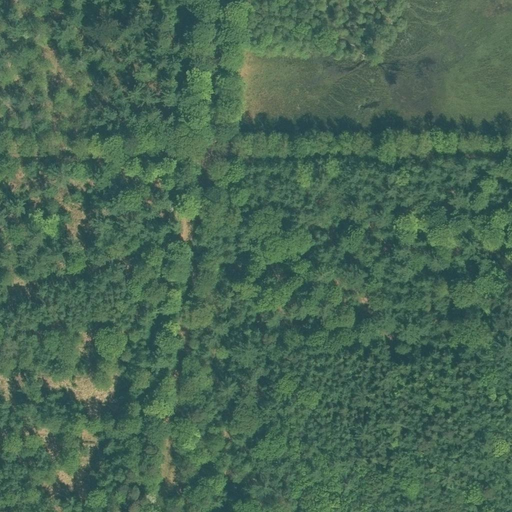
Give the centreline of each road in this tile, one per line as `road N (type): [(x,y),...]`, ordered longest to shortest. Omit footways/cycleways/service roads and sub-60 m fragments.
road 1 (track): [(198,511),(163,461),(219,0)]
road 2 (track): [(205,162),(511,159)]
road 3 (track): [(205,162),(0,160)]
